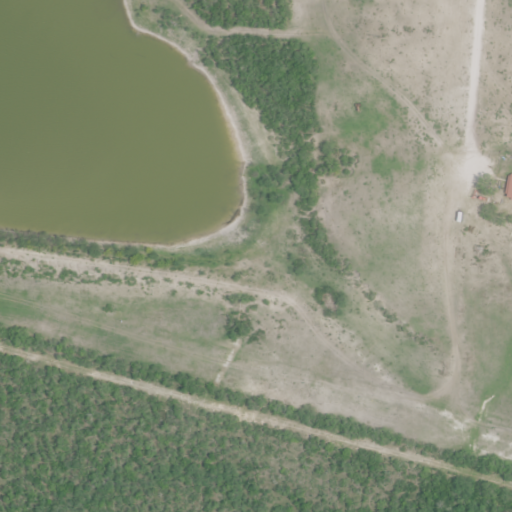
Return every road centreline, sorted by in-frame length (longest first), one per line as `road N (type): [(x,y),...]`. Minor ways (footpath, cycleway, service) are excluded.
road 1 (track): [(0,250),(250,301),(289,317),(410,421),(446,415)]
road 2 (track): [(446,415),(459,342),(438,226),(367,0)]
road 3 (track): [(480,0),(480,177),(511,259)]
